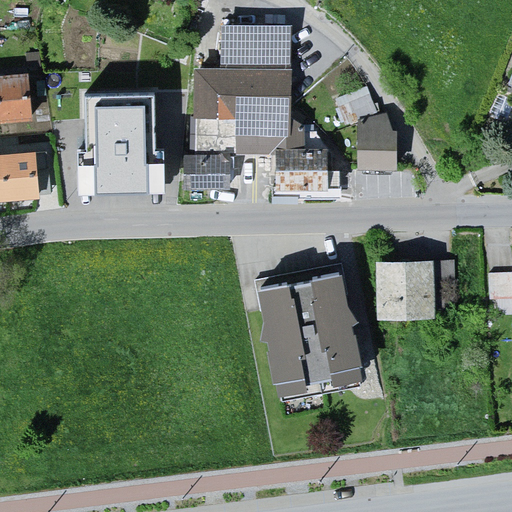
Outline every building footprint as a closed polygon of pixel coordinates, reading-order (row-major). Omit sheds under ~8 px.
[(283,148),(282,124),(284,124),(285,23),(224,21),(224,77),(188,77),(189,126),(229,125),(229,149),(283,148)] [(511,62),(503,87),(511,90),(511,62)] [(19,78),(0,78),(0,125),(22,124),(19,78)] [(366,82),(333,94),(343,123),(378,113),(366,82)] [(138,101),(87,101),(87,193),(138,193),(138,101)] [(387,124),(351,125),(351,171),(388,170),(387,124)] [(268,152),(269,198),(324,197),(323,152),(268,152)] [(27,156),(0,157),(0,205),(31,203),(27,156)] [(175,158),(175,195),(223,195),(223,158),(175,158)] [(429,267),(369,267),(369,317),(429,317),(429,267)] [(340,277),(255,293),(275,395),(361,379),(340,277)]
